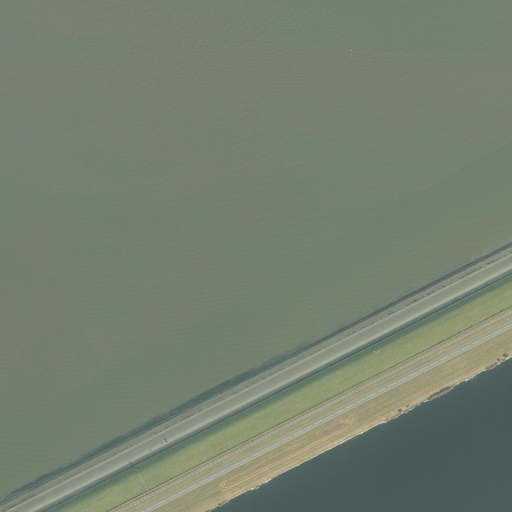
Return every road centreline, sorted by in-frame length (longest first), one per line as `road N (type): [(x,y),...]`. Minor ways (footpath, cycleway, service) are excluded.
road 1 (unclassified): [(115,511),(511,311)]
road 2 (trunk): [(511,325),(141,511)]
